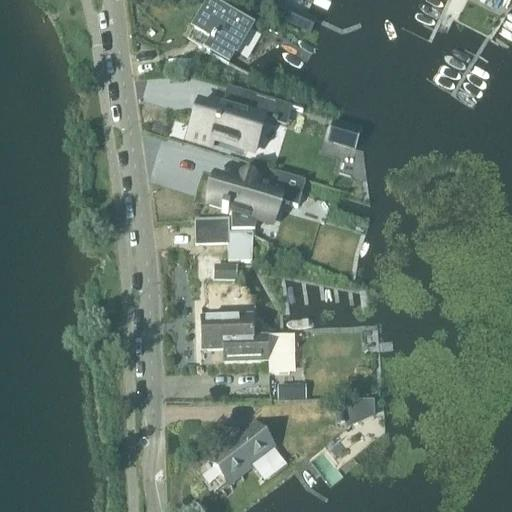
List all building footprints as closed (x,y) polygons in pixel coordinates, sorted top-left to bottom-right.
[(209,5),(193,33),(204,39),(198,49),(227,66),(249,29),(220,12),(209,5)] [(317,23),(305,17),(280,5),(274,20),(299,32),(310,37),(317,23)] [(198,106),(187,141),(211,148),(213,142),(246,152),(254,155),(264,122),(265,118),(270,105),(291,112),(302,115),(303,113),(227,90),(221,108),(212,105),(211,110),(198,106)] [(218,177),(208,208),(221,212),(220,215),(226,217),(227,214),(230,215),(231,234),(254,233),(257,223),(270,227),(277,204),(297,210),(305,184),(275,175),(269,193),(257,189),(258,184),(239,178),(238,183),(218,177)] [(227,223),(194,224),(195,248),(227,247),(228,264),(251,264),(252,237),(228,237),(227,223)] [(236,283),(236,268),(213,268),(213,283),(236,283)] [(202,322),(201,322),(202,354),(223,353),(223,367),(229,367),(266,366),(266,376),(289,376),(288,338),(265,338),(265,340),(259,340),(251,341),(251,335),(250,320),(241,321),(202,322)] [(277,403),(296,402),(296,388),(277,388),(277,390),(277,402),(277,403)] [(271,451),(253,428),(241,437),(242,438),(232,446),(231,445),(207,464),(226,488),(250,469),(249,468),(271,451)]
